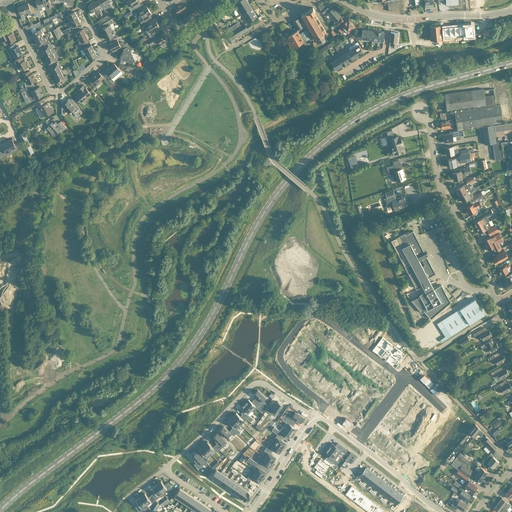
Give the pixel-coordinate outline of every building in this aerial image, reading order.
[(35,0),(37,5),(34,6),(36,12),(38,15),(38,16),(42,15),(40,10),(43,9),(43,10),(46,9),(42,0),(35,0)] [(42,0),(46,9),(49,8),(49,7),(52,6),(52,7),(53,7),(56,7),(53,0),(49,0),(50,0),(49,0),(42,0)] [(99,8),(102,6),(97,0),(95,1),(94,0),(92,2),(100,13),(102,12),(99,8)] [(107,8),(109,7),(104,0),(97,0),(102,6),(104,9),(106,7),(107,8)] [(104,0),(109,7),(111,10),(113,8),(109,1),(111,0),(104,0)] [(133,0),(130,2),(135,9),(141,5),(140,2),(142,1),(140,0),(133,0)] [(189,4),(193,2),(192,0),(181,0),(178,2),(180,4),(175,8),(179,13),(182,11),(183,13),(188,10),(187,8),(189,7),(189,6),(189,4)] [(257,16),(246,0),(240,0),(235,4),(237,7),(238,6),(248,22),(249,21),(257,16)] [(371,0),(372,2),(384,0),(387,0),(389,11),(402,9),(400,0),(371,0)] [(97,14),(100,13),(92,2),(90,3),(91,4),(88,6),(90,9),(87,10),(89,14),(95,10),(97,14)] [(28,3),(23,5),(26,12),(26,13),(27,15),(34,12),(35,16),(38,15),(36,12),(34,6),(30,7),(28,3)] [(138,16),(141,15),(149,9),(146,5),(144,6),(143,4),(141,5),(135,9),(138,16)] [(22,19),(25,18),(24,16),(27,15),(26,13),(26,12),(23,5),(18,7),(22,19)] [(295,20),(293,21),(298,29),(297,30),(298,32),(300,28),(301,28),(302,27),(301,27),(303,26),(302,28),(304,30),(307,28),(312,37),(309,39),(311,41),(310,42),(307,44),(305,41),(311,38),(306,30),(299,34),(300,34),(302,38),(303,39),(303,40),(304,40),(303,41),(307,46),(312,43),(313,46),(316,44),(315,42),(319,40),(319,41),(320,42),(321,42),(322,42),(323,42),(324,41),(324,40),(325,40),(325,38),(325,37),(324,37),(327,35),(326,33),(314,12),(315,11),(313,7),(309,9),(309,10),(301,15),(302,16),(301,17),(301,18),(301,19),(303,21),(301,22),(299,18),(297,19),(296,18),(295,19),(294,19),(295,20)] [(335,21),(337,20),(337,19),(338,20),(338,19),(341,16),(339,13),(338,13),(333,8),(328,13),(335,21)] [(142,24),(151,17),(150,15),(152,14),(149,9),(141,15),(142,17),(139,19),(142,24)] [(66,19),(68,18),(69,21),(78,17),(75,11),(69,14),(67,12),(63,14),(62,14),(61,15),(62,18),(65,16),(66,19)] [(70,27),(76,25),(80,22),(78,17),(69,21),(71,24),(69,24),(70,27)] [(148,26),(149,28),(158,23),(155,19),(153,20),(151,17),(142,24),(144,28),(146,27),(148,26)] [(341,18),(335,24),(337,27),(344,21),(341,18)] [(113,22),(111,19),(103,24),(104,27),(102,28),(104,34),(113,30),(114,29),(116,28),(113,23),(113,22)] [(347,20),(343,24),(344,25),(342,26),(343,26),(340,28),(338,30),(341,33),(343,31),(345,29),(348,32),(354,26),(354,25),(354,24),(353,23),(352,23),(349,20),(348,21),(347,21),(347,20)] [(160,28),(158,23),(149,28),(151,31),(149,32),(152,36),(156,34),(160,31),(159,29),(160,28)] [(231,31),(226,34),(230,41),(235,38),(249,30),(245,24),(244,23),(241,25),(231,31)] [(466,35),(474,35),(473,24),(465,24),(465,33),(466,35)] [(44,31),(41,25),(39,26),(35,28),(37,31),(32,33),(35,39),(42,35),(41,32),(44,31)] [(440,25),(431,25),(432,40),(440,40),(442,40),(440,28),(440,25)] [(450,34),(450,25),(444,26),(445,31),(442,31),(442,39),(445,39),(445,35),(450,34)] [(75,33),(77,38),(86,34),(87,33),(84,28),(83,28),(80,30),(78,27),(71,30),(73,34),(75,33)] [(114,29),(113,30),(104,34),(107,39),(110,38),(111,40),(118,37),(116,34),(115,35),(114,32),(115,32),(114,29)] [(303,41),(300,34),(297,30),(288,36),(290,39),(288,41),(290,45),(292,48),(303,41)] [(5,45),(8,43),(16,39),(13,32),(8,35),(6,32),(2,34),(0,34),(0,35),(3,41),(5,45)] [(391,32),(389,45),(396,46),(397,37),(398,37),(399,36),(399,34),(398,33),(398,32),(391,32)] [(164,33),(160,36),(158,34),(157,34),(153,37),(148,40),(151,45),(154,43),(158,41),(160,44),(161,44),(162,46),(165,46),(166,45),(166,44),(165,41),(168,39),(164,33)] [(77,48),(79,47),(86,44),(85,41),(88,39),(86,34),(77,38),(80,43),(78,44),(75,46),(77,48)] [(44,45),(49,43),(50,43),(47,37),(44,38),(42,35),(35,39),(38,44),(43,42),(44,45)] [(124,48),(129,46),(127,42),(124,44),(123,41),(119,43),(118,40),(109,44),(112,50),(118,47),(119,50),(124,48)] [(357,42),(353,45),(354,47),(359,55),(364,52),(359,44),(357,42)] [(86,54),(94,50),(91,44),(89,46),(87,43),(86,44),(79,47),(80,47),(82,49),(83,49),(86,54)] [(52,46),(50,48),(48,44),(40,48),(42,53),(44,53),(45,56),(51,53),(56,51),(53,46),(52,46)] [(6,48),(9,54),(11,53),(13,57),(23,52),(19,46),(14,48),(13,45),(6,48)] [(130,45),(129,46),(124,48),(124,50),(123,50),(122,53),(121,53),(119,59),(133,63),(135,58),(137,59),(139,54),(131,52),(130,51),(131,47),(130,45)] [(354,47),(350,50),(354,58),(359,55),(354,47)] [(286,53),(286,52),(284,48),(278,51),(281,56),(282,56),(283,57),(287,54),(286,53)] [(348,48),(344,51),(350,61),(354,58),(350,50),(348,48)] [(94,50),(86,54),(86,55),(88,60),(97,55),(94,50)] [(56,51),(51,53),(45,56),(47,59),(46,60),(48,65),(53,63),(58,60),(57,58),(58,57),(59,56),(56,51)] [(344,51),(339,54),(345,63),(350,61),(344,51)] [(339,54),(334,57),(340,66),(345,63),(339,54)] [(25,60),(23,61),(22,57),(17,59),(14,61),(18,67),(17,68),(19,71),(21,70),(29,66),(27,62),(26,62),(25,60)] [(334,57),(330,59),(336,69),(340,66),(334,57)] [(63,70),(62,68),(61,68),(60,68),(57,63),(53,64),(49,67),(51,71),(53,71),(54,74),(63,70)] [(110,79),(116,74),(119,77),(123,73),(120,70),(114,63),(109,67),(108,66),(102,71),(104,72),(110,79)] [(64,73),(63,70),(54,74),(56,77),(55,78),(57,83),(62,81),(63,84),(69,78),(67,75),(64,76),(63,74),(64,73)] [(25,73),(22,75),(24,80),(26,79),(27,81),(25,82),(26,86),(26,87),(27,89),(32,86),(34,85),(34,86),(34,85),(33,82),(36,80),(34,77),(35,76),(33,73),(31,74),(30,71),(25,73)] [(98,71),(89,80),(92,83),(95,86),(104,78),(105,80),(104,81),(109,86),(113,83),(110,79),(104,72),(101,74),(98,71)] [(76,96),(79,100),(81,103),(91,94),(89,91),(86,87),(85,88),(83,85),(78,89),(80,92),(76,96)] [(25,90),(28,98),(31,96),(33,95),(35,98),(35,99),(39,97),(44,94),(40,86),(33,90),(32,86),(27,89),(25,90)] [(457,129),(462,129),(504,123),(500,105),(498,105),(496,105),(494,88),(485,90),(484,90),(483,88),(453,93),(448,93),(448,94),(445,94),(447,113),(455,112),(457,129)] [(68,113),(73,109),(75,112),(80,107),(70,97),(66,101),(67,103),(62,107),(63,107),(62,108),(62,113),(63,114),(67,111),(68,113)] [(41,118),(45,116),(50,114),(54,112),(52,108),(51,109),(48,102),(46,103),(44,98),(39,101),(35,103),(38,107),(36,108),(41,118)] [(108,110),(104,105),(99,110),(100,112),(101,112),(103,114),(108,110)] [(447,120),(447,118),(442,119),(442,122),(441,122),(442,128),(450,127),(450,124),(453,123),(452,119),(447,120)] [(45,129),(51,135),(55,132),(56,133),(62,128),(63,130),(66,127),(61,121),(58,124),(56,121),(54,123),(52,122),(48,125),(46,127),(45,129)] [(494,125),(479,127),(480,136),(483,136),(484,144),(496,143),(494,125)] [(444,138),(443,138),(443,142),(444,141),(444,142),(453,141),(453,137),(464,135),(463,129),(449,131),(450,133),(443,134),(444,138)] [(24,132),(18,134),(22,142),(28,139),(24,132)] [(393,135),(381,138),(383,145),(388,144),(392,156),(396,155),(396,153),(400,151),(399,149),(402,148),(401,144),(402,144),(399,136),(394,138),(393,135)] [(13,137),(8,139),(12,148),(16,145),(17,148),(23,146),(20,140),(15,142),(13,137)] [(5,147),(0,149),(3,155),(8,152),(7,150),(12,148),(8,139),(2,141),(5,147)] [(28,155),(34,152),(31,145),(25,147),(28,155)] [(447,155),(454,154),(454,153),(458,152),(458,149),(454,150),(453,146),(449,146),(448,146),(448,147),(445,147),(445,148),(444,148),(445,151),(446,151),(447,155)] [(454,166),(457,165),(456,163),(460,162),(460,163),(471,161),(469,153),(461,155),(459,155),(460,157),(455,158),(448,159),(449,167),(454,166)] [(393,165),(386,167),(389,175),(393,173),(396,182),(401,180),(406,178),(405,176),(404,175),(405,174),(402,168),(400,163),(394,165),(393,165)] [(454,180),(459,179),(461,178),(466,177),(465,174),(471,173),(470,166),(468,167),(464,168),(464,169),(460,170),(460,171),(452,173),(454,180)] [(456,189),(460,196),(475,188),(475,187),(471,189),(469,186),(467,183),(460,187),(456,189)] [(475,188),(460,196),(463,202),(467,199),(469,198),(471,202),(474,199),(481,196),(486,193),(485,191),(484,190),(473,196),(472,193),(473,191),(476,190),(475,188)] [(394,195),(385,198),(387,206),(388,206),(391,206),(390,205),(391,205),(393,210),(396,209),(404,207),(409,205),(406,196),(395,199),(394,195)] [(470,205),(466,207),(468,211),(467,211),(468,213),(469,213),(469,214),(473,212),(473,213),(474,214),(475,215),(476,215),(477,214),(478,213),(478,212),(477,210),(476,209),(481,206),(480,203),(484,200),(482,196),(481,196),(474,199),(471,202),(472,204),(470,205)] [(483,218),(474,222),(477,228),(485,224),(485,223),(490,220),(493,219),(496,218),(494,215),(487,218),(486,217),(485,218),(484,217),(483,218)] [(416,217),(406,221),(408,225),(418,222),(416,217)] [(488,228),(486,225),(485,224),(477,228),(479,233),(488,228)] [(489,234),(498,229),(496,225),(487,230),(489,234)] [(431,319),(451,302),(450,300),(442,284),(434,288),(433,286),(431,282),(428,277),(436,273),(433,269),(426,256),(429,255),(427,252),(425,253),(420,243),(418,241),(413,230),(410,232),(406,234),(405,233),(391,240),(416,288),(423,285),(424,287),(425,289),(418,294),(419,296),(412,300),(422,312),(424,311),(431,319)] [(490,236),(488,238),(483,240),(486,245),(501,237),(501,236),(499,233),(491,237),(490,236)] [(501,237),(486,245),(488,250),(492,248),(495,252),(502,248),(499,243),(503,241),(502,241),(503,240),(503,239),(501,237)] [(499,262),(504,260),(507,258),(503,250),(500,252),(496,255),(497,257),(493,259),(496,263),(499,261),(499,262)] [(502,275),(506,273),(508,272),(507,270),(507,269),(507,268),(511,266),(509,263),(506,264),(502,267),(502,268),(499,269),(502,275)] [(511,276),(511,275),(511,274),(503,278),(505,281),(502,283),(505,289),(506,288),(507,289),(509,288),(508,287),(511,284),(511,280),(510,278),(511,276)] [(315,321),(311,326),(318,331),(315,334),(326,343),(329,340),(323,335),(326,330),(315,321)] [(483,340),(488,338),(492,335),(488,329),(486,330),(484,327),(473,334),(476,338),(481,336),(483,340)] [(304,330),(301,335),(307,340),(304,343),(316,352),(319,348),(312,344),(316,339),(304,330)] [(467,335),(459,340),(462,345),(470,340),(467,335)] [(382,336),(372,350),(380,356),(381,357),(381,356),(386,360),(386,361),(393,366),(394,367),(395,366),(396,364),(403,356),(404,354),(405,353),(404,353),(403,352),(394,345),(393,347),(391,345),(392,344),(382,336)] [(331,339),(327,345),(335,350),(336,349),(342,341),(337,337),(334,341),(331,339)] [(490,352),(495,350),(499,347),(495,341),(493,342),(491,340),(481,346),(483,350),(488,348),(490,352)] [(342,341),(336,349),(340,353),(339,354),(342,356),(346,351),(343,349),(347,344),(342,341)] [(297,342),(293,347),(296,349),(294,352),(299,355),(304,359),(305,360),(308,356),(304,352),(307,349),(297,342)] [(346,351),(342,356),(349,361),(357,352),(352,348),(348,353),(346,351)] [(357,352),(349,361),(357,367),(357,366),(360,362),(358,360),(361,356),(357,352)] [(497,364),(502,362),(506,359),(502,353),(500,355),(498,352),(488,358),(490,362),(495,360),(497,364)] [(290,354),(287,358),(298,367),(304,359),(299,355),(297,358),(290,354)] [(360,362),(357,366),(357,367),(361,370),(363,368),(362,368),(368,361),(364,357),(360,362)] [(368,361),(362,368),(363,368),(366,371),(372,364),(368,361)] [(372,364),(366,371),(370,374),(376,366),(372,364)] [(376,366),(370,374),(374,376),(379,369),(376,366)] [(500,379),(505,376),(509,374),(505,368),(503,369),(501,366),(497,369),(491,372),(493,377),(498,374),(500,379)] [(311,367),(303,379),(308,382),(312,376),(316,379),(320,373),(311,367)] [(379,369),(374,376),(378,379),(383,372),(379,369)] [(383,372),(378,379),(382,383),(387,376),(383,372)] [(318,380),(313,387),(315,388),(314,389),(317,391),(325,381),(321,377),(322,375),(320,373),(316,379),(318,380)] [(503,393),(508,391),(511,388),(508,382),(506,383),(504,380),(494,387),(496,391),(501,389),(503,393)] [(325,381),(317,391),(320,393),(321,392),(322,393),(327,387),(330,389),(334,384),(331,382),(329,384),(325,381)] [(332,391),(327,397),(332,401),(339,391),(335,388),(336,386),(334,384),(330,389),(332,391)] [(363,386),(359,390),(366,396),(369,391),(363,386)] [(339,391),(332,401),(336,404),(341,398),(344,400),(350,392),(346,389),(342,394),(339,391)] [(258,390),(254,394),(256,397),(254,399),(265,410),(268,405),(264,401),(266,398),(258,390)] [(359,390),(356,394),(362,400),(366,396),(359,390)] [(408,390),(405,393),(412,399),(415,395),(408,390)] [(405,393),(402,397),(409,403),(412,399),(405,393)] [(356,394),(352,398),(359,404),(362,400),(356,394)] [(402,397),(399,401),(406,407),(409,403),(402,397)] [(352,398),(349,402),(355,408),(359,404),(352,398)] [(249,399),(245,404),(252,410),(253,412),(257,408),(262,413),(263,413),(265,410),(254,399),(251,402),(249,399)] [(270,405),(266,410),(275,416),(283,404),(278,401),(273,407),(270,405)] [(399,401),(396,405),(403,411),(406,407),(399,401)] [(349,402),(345,406),(352,412),(355,408),(349,402)] [(245,404),(241,408),(244,410),(241,413),(242,414),(247,418),(247,419),(250,421),(252,419),(253,418),(248,414),(252,410),(245,404)] [(396,405),(392,409),(399,415),(403,411),(396,405)] [(345,406),(341,411),(348,416),(352,412),(345,406)] [(432,407),(428,412),(437,419),(441,414),(432,407)] [(392,409),(389,413),(396,419),(399,415),(392,409)] [(287,411),(284,415),(284,416),(285,416),(295,423),(297,420),(300,422),(303,417),(295,412),(293,415),(287,411)] [(236,412),(232,417),(241,425),(247,419),(247,418),(242,414),(240,416),(236,412)] [(428,412),(424,418),(432,425),(437,419),(428,412)] [(389,413),(386,417),(393,423),(396,419),(389,413)] [(284,416),(282,419),(288,423),(285,427),(293,433),(296,428),(293,426),(295,423),(285,416),(284,416)] [(232,417),(228,421),(234,426),(232,428),(237,433),(238,434),(241,432),(237,429),(241,425),(232,417)] [(386,417),(383,421),(390,427),(393,423),(386,417)] [(424,418),(420,423),(428,430),(432,425),(424,418)] [(502,423),(499,419),(493,425),(497,428),(502,423)] [(420,423),(415,429),(424,435),(428,430),(420,423)] [(474,426),(468,432),(469,432),(474,437),(481,429),(475,424),(474,426)] [(224,426),(219,430),(228,439),(232,434),(234,436),(237,433),(232,428),(229,431),(224,426)] [(274,426),(272,430),(277,434),(278,433),(283,437),(284,438),(286,435),(289,437),(293,433),(285,427),(283,426),(280,430),(274,426)] [(415,429),(411,434),(419,441),(424,435),(415,429)] [(217,432),(213,437),(218,442),(215,445),(220,450),(227,443),(217,432)] [(373,438),(370,442),(375,445),(382,437),(376,433),(374,432),(371,436),(372,437),(373,438)] [(277,434),(273,441),(282,448),(286,443),(281,440),(283,437),(278,433),(277,434)] [(411,434),(407,439),(415,446),(419,441),(411,434)] [(382,437),(375,445),(380,449),(387,440),(382,437)] [(487,438),(484,441),(493,450),(496,447),(487,438)] [(511,439),(507,443),(505,440),(500,443),(506,449),(509,448),(510,450),(511,448),(511,439)] [(387,440),(380,449),(385,453),(392,444),(387,440)] [(208,441),(203,445),(211,453),(214,450),(217,452),(220,450),(215,445),(213,447),(208,441)] [(268,444),(266,447),(272,451),(273,448),(279,452),(282,448),(273,441),(270,445),(268,444)] [(332,443),(329,447),(338,455),(341,451),(345,453),(347,450),(337,442),(335,445),(332,443)] [(392,444),(385,453),(390,457),(397,448),(392,444)] [(203,445),(199,449),(204,455),(202,457),(206,462),(209,459),(208,458),(212,454),(211,453),(203,445)] [(266,451),(263,455),(273,463),(275,460),(275,459),(276,457),(270,453),(272,451),(266,447),(264,450),(266,451)] [(329,447),(325,452),(328,454),(326,457),(336,465),(338,461),(335,459),(338,455),(329,447)] [(397,448),(390,457),(395,460),(402,451),(397,448)] [(197,451),(192,456),(197,461),(194,464),(199,469),(206,462),(202,457),(197,451)] [(234,457),(237,459),(242,453),(240,451),(234,457)] [(402,451),(395,460),(401,464),(404,460),(405,461),(406,462),(409,457),(407,456),(407,455),(402,451)] [(491,453),(485,460),(487,463),(490,465),(491,465),(493,467),(497,463),(496,463),(498,460),(502,456),(498,453),(496,451),(493,453),(494,454),(493,455),(491,453)] [(470,473),(471,474),(472,475),(481,482),(487,472),(484,469),(479,466),(478,465),(473,471),(468,467),(467,468),(465,467),(468,464),(470,460),(460,453),(457,456),(451,464),(459,469),(468,476),(470,473)] [(258,459),(256,462),(262,465),(264,463),(269,467),(270,465),(271,466),(273,463),(263,455),(260,460),(258,459)] [(249,457),(247,460),(256,466),(254,470),(263,477),(266,472),(260,468),(262,465),(256,462),(249,457)] [(321,458),(317,462),(327,469),(330,465),(335,469),(338,466),(336,465),(326,457),(324,460),(321,458)] [(448,463),(445,460),(439,468),(443,470),(448,463)] [(218,462),(211,467),(214,470),(220,464),(218,462)] [(317,462),(314,467),(317,469),(315,472),(325,479),(327,476),(324,474),(327,469),(317,462)] [(366,467),(360,475),(365,480),(371,471),(366,467)] [(217,469),(211,477),(216,480),(221,472),(217,469)] [(472,479),(468,476),(459,469),(456,474),(465,480),(463,484),(460,482),(459,483),(460,484),(462,486),(463,484),(469,488),(468,489),(469,489),(470,489),(473,492),(477,486),(473,483),(471,482),(472,479)] [(221,472),(216,480),(220,483),(226,475),(226,476),(227,474),(222,470),(221,472)] [(253,470),(248,477),(253,481),(255,478),(259,481),(263,477),(254,470),(253,470)] [(371,471),(365,480),(370,484),(377,475),(371,471)] [(226,475),(220,483),(225,486),(230,478),(226,476),(226,475)] [(377,475),(370,484),(375,488),(382,479),(377,475)] [(230,478),(225,486),(229,489),(235,480),(230,477),(230,478)] [(382,479),(375,488),(381,492),(387,483),(382,479)] [(161,480),(157,484),(163,492),(167,489),(168,490),(172,487),(168,482),(164,484),(161,480)] [(235,480),(229,489),(234,492),(240,484),(235,480)] [(387,483),(381,492),(386,496),(393,487),(387,483)] [(155,491),(152,494),(156,499),(164,493),(163,492),(157,484),(152,487),(155,491)] [(240,484),(234,492),(238,495),(244,487),(244,486),(240,484)] [(244,487),(238,495),(243,498),(248,491),(249,489),(245,485),(244,486),(244,487)] [(352,485),(345,494),(351,498),(357,489),(352,485)] [(467,492),(463,490),(462,489),(460,491),(452,485),(450,488),(454,492),(457,494),(458,495),(459,493),(467,500),(471,495),(467,492)] [(393,487),(386,496),(391,500),(398,491),(393,487)] [(180,488),(174,496),(179,499),(184,491),(180,488)] [(357,489),(351,498),(356,502),(363,493),(357,489)] [(184,491),(179,499),(183,502),(189,494),(184,491)] [(248,491),(243,498),(247,501),(252,494),(248,491)] [(398,491),(391,500),(397,504),(403,496),(398,491)] [(145,492),(140,496),(146,503),(150,500),(152,502),(156,499),(152,494),(148,497),(145,492)] [(363,493),(356,502),(361,506),(368,498),(363,493)] [(189,494),(183,502),(188,505),(193,497),(189,494)] [(139,503),(136,506),(139,511),(148,505),(146,503),(140,496),(136,499),(139,503)] [(193,497),(188,505),(192,508),(198,500),(193,497)] [(507,509),(509,506),(511,504),(506,500),(502,497),(498,502),(507,509)] [(368,498),(361,506),(367,510),(373,502),(368,498)] [(452,504),(451,504),(448,501),(446,504),(450,507),(450,506),(455,509),(457,506),(463,510),(467,504),(461,499),(459,503),(454,500),(452,504)] [(198,500),(192,508),(197,511),(202,503),(198,500)] [(373,502),(367,510),(369,511),(373,511),(379,506),(373,502)] [(504,511),(507,509),(498,502),(494,507),(500,511),(504,511)] [(202,503),(197,511),(198,511),(202,511),(207,506),(202,503)]
